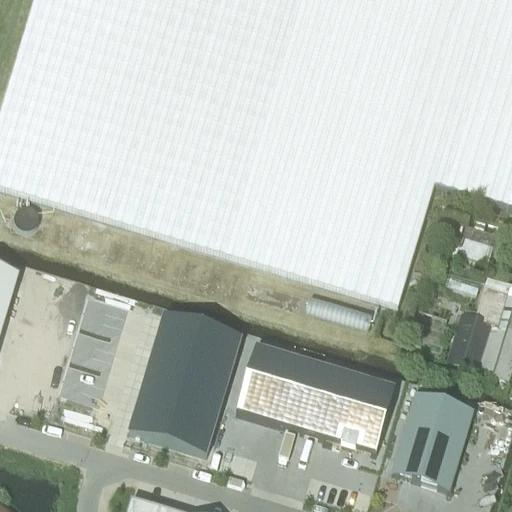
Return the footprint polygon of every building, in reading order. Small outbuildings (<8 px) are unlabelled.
[(511,0),(35,0),(0,117),(0,194),(397,314),(434,191),(511,214),(511,0)] [(465,233),(464,235),(442,228),(436,247),(458,254),(456,260),(484,268),(492,241),(465,233)] [(511,291),(485,283),(472,326),(458,322),(444,369),(511,388),(511,291)] [(163,323),(128,439),(205,462),(240,346),(163,323)] [(235,417),(235,419),(361,457),(380,427),(390,396),(394,397),(395,395),(255,353),(254,355),(255,355),(236,418),(235,417)] [(413,402),(390,480),(448,497),(472,420),(413,402)]
